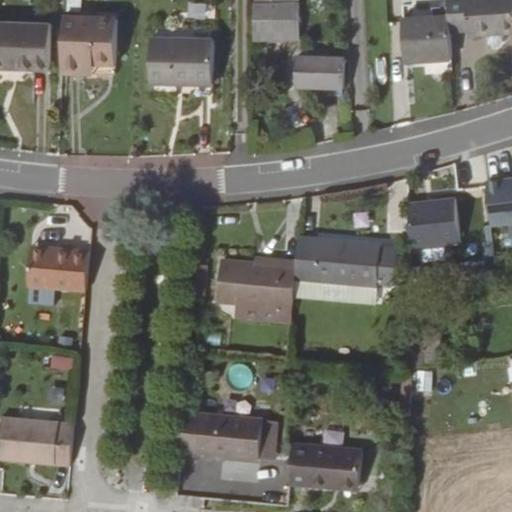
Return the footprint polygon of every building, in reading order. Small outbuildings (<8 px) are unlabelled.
[(81,12),(81,0),(65,0),(65,11),(81,12)] [(251,0),(252,42),(298,41),(296,0),(251,0)] [(449,0),(450,17),(451,29),(468,29),(469,39),(481,38),(503,37),(511,35),(511,12),(511,0),(449,0)] [(189,4),(190,17),(212,16),(212,3),(189,4)] [(404,20),(407,62),(448,60),(445,17),(404,20)] [(445,17),(448,60),(454,60),(451,29),(450,17),(445,17)] [(0,23),(0,68),(48,72),(50,25),(0,23)] [(66,24),(65,81),(86,82),(87,70),(93,70),(95,25),(66,24)] [(95,25),(93,70),(97,71),(119,71),(121,26),(95,25)] [(481,38),(481,45),(487,51),(497,50),(503,45),(503,37),(481,38)] [(154,45),(153,87),(195,88),(194,99),(210,99),(212,46),(154,45)] [(291,59),(292,88),(307,88),(306,59),(291,59)] [(306,59),(307,88),(338,86),(337,59),(306,59)] [(406,202),(408,247),(459,245),(457,199),(406,202)] [(462,219),(464,234),(476,234),(477,244),(490,243),(490,230),(504,228),(502,212),(462,219)] [(296,264),(295,284),(374,289),(374,285),(391,286),(394,245),(379,245),(378,241),(299,234),(296,264)] [(29,252),(27,286),(86,290),(89,256),(72,255),(73,249),(55,247),(54,253),(29,252)] [(219,259),(216,299),(234,300),(293,304),(293,303),(295,284),(296,264),(219,259)] [(424,263),(426,313),(444,310),(442,260),(424,263)] [(193,261),(191,295),(200,296),(203,262),(193,261)] [(295,284),(293,303),(373,308),(374,289),(295,284)] [(234,300),(234,317),(291,322),(293,304),(234,300)] [(404,314),(404,365),(413,365),(411,332),(411,315),(411,314),(404,314)] [(411,332),(413,365),(429,363),(429,331),(411,332)] [(429,331),(429,363),(446,360),(445,332),(429,331)] [(54,355),(49,368),(69,375),(73,362),(54,355)] [(430,396),(431,371),(416,371),(415,395),(430,396)] [(63,404),(63,382),(48,383),(48,404),(63,404)] [(181,411),(178,450),(257,456),(261,417),(181,411)] [(394,414),(393,433),(406,433),(407,415),(394,414)] [(1,417),(0,431),(0,459),(71,464),(75,422),(1,417)] [(294,442),(290,481),(328,484),(329,478),(360,481),(363,447),(294,442)]
